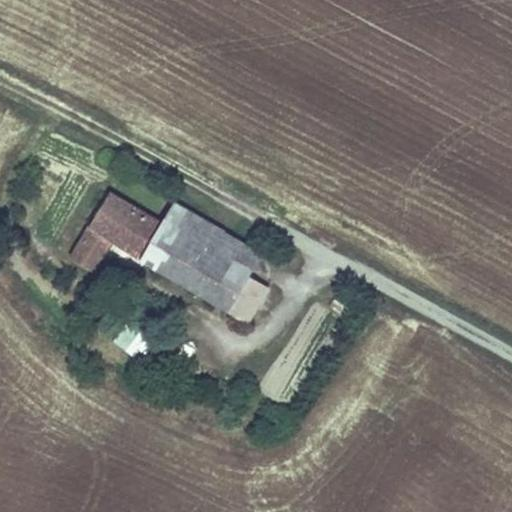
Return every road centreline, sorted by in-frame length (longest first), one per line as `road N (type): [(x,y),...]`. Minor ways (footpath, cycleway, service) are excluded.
road 1 (track): [(0,75),(304,231)]
road 2 (unclassified): [(511,343),(304,231)]
